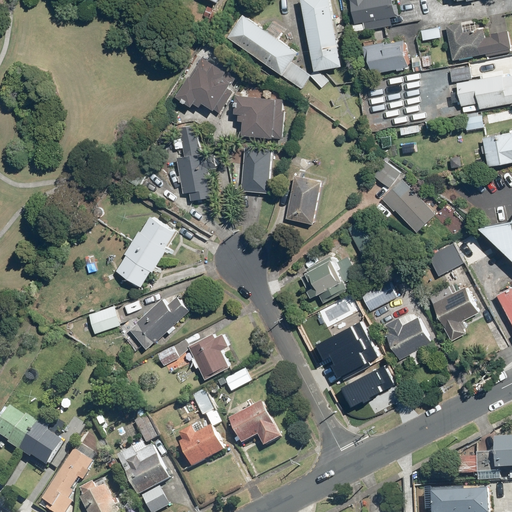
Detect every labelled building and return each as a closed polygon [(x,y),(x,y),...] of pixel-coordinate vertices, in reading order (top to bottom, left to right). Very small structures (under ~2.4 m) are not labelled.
[(304,0),(317,70),(345,65),(333,0),(304,0)] [(393,17),(402,15),(399,3),(396,4),(395,0),(353,0),(357,24),(366,22),(368,31),(395,26),(393,17)] [(304,88),(314,74),(294,60),(300,50),(247,13),(231,36),(285,73),(284,75),(304,88)] [(454,59),(511,48),(511,42),(510,30),(494,33),(495,36),(487,37),(485,28),(466,31),(464,22),(448,25),(454,59)] [(426,40),(444,37),(443,27),(424,30),(426,40)] [(375,73),(411,66),(406,40),(387,44),(386,41),(365,45),(368,61),(363,62),(366,79),(376,77),(375,73)] [(454,81),(474,78),(471,65),(452,69),(454,81)] [(176,100),(213,122),(232,90),(195,68),(176,100)] [(481,102),(482,108),(511,102),(511,74),(505,75),(504,73),(458,82),(463,105),(481,102)] [(237,138),(277,142),(281,101),(242,97),(237,138)] [(468,129),(487,126),(484,114),(466,117),(468,129)] [(403,124),(405,133),(424,129),(422,121),(403,124)] [(191,199),(215,195),(210,167),(219,166),(216,153),(207,154),(206,150),(202,151),(197,122),(181,125),(186,155),(178,156),(184,192),(190,191),(191,199)] [(490,165),(511,160),(511,131),(485,137),(490,165)] [(486,143),(475,144),(478,161),(488,159),(486,143)] [(243,189),(270,192),(274,148),(246,146),(245,163),(233,162),(231,183),(243,184),(243,189)] [(466,156),(454,156),(455,166),(466,166),(466,156)] [(140,186),(151,169),(132,157),(121,174),(140,186)] [(375,175),(392,186),(403,171),(385,159),(375,175)] [(287,217),(315,222),(323,180),(295,174),(287,217)] [(419,231),(437,213),(403,178),(383,197),(395,209),(397,207),(419,231)] [(142,230),(140,229),(125,252),(127,253),(117,269),(143,285),(152,269),(154,270),(168,247),(167,246),(176,230),(152,214),(142,230)] [(364,254),(382,243),(366,217),(348,228),(364,254)] [(511,220),(480,225),(511,254),(511,220)] [(456,242),(430,256),(441,275),(466,262),(456,242)] [(323,304),(351,288),(346,279),(358,272),(349,255),(339,261),(334,252),(304,269),(323,304)] [(389,276),(362,290),(372,309),(399,295),(389,276)] [(451,284),(431,295),(454,339),(468,332),(468,325),(465,319),(481,311),(468,285),(455,292),(451,284)] [(511,285),(499,292),(511,318),(511,285)] [(164,297),(139,320),(139,321),(132,328),(149,347),(156,340),(157,341),(192,309),(178,294),(169,303),(164,297)] [(116,304),(90,313),(97,332),(123,323),(116,304)] [(391,330),(388,332),(401,358),(434,341),(420,316),(404,324),(400,316),(387,323),(391,330)] [(359,331),(335,345),(362,395),(381,385),(377,377),(383,375),(359,331)] [(216,334),(191,346),(207,378),(232,366),(223,349),(231,345),(224,332),(217,336),(216,334)] [(188,337),(160,352),(166,364),(181,356),(192,345),(188,337)] [(378,338),(370,342),(380,362),(389,358),(378,338)] [(328,350),(318,356),(324,367),(334,361),(328,350)] [(247,367),(226,378),(233,391),(254,381),(247,367)] [(54,385),(52,385),(50,385),(48,387),(47,390),(48,392),(50,393),(52,394),(55,393),(56,391),(57,389),(56,387),(54,385)] [(207,388),(194,394),(205,415),(208,413),(214,425),(223,421),(207,388)] [(240,412),(230,417),(244,443),(259,434),(265,446),(284,436),(264,400),(257,404),(253,396),(236,405),(240,412)] [(175,404),(166,409),(172,420),(181,415),(175,404)] [(11,405),(0,422),(0,432),(11,440),(10,442),(33,457),(34,455),(50,465),(66,440),(50,430),(51,428),(29,414),(28,415),(11,405)] [(148,414),(138,420),(149,442),(160,437),(148,414)] [(185,440),(182,441),(194,466),(226,450),(213,425),(197,433),(194,426),(181,432),(185,440)] [(457,456),(457,473),(502,472),(502,468),(511,467),(511,436),(496,437),(497,452),(478,452),(478,456),(457,456)] [(146,442),(121,455),(141,494),(173,478),(155,444),(149,448),(146,442)] [(68,456),(43,498),(51,503),(48,509),(53,511),(60,511),(62,510),(65,511),(67,511),(75,500),(72,498),(77,490),(75,489),(82,476),(86,478),(91,470),(97,461),(76,448),(70,458),(68,456)] [(87,495),(83,497),(90,511),(121,511),(108,485),(100,489),(96,481),(83,487),(87,495)] [(162,486),(144,495),(153,511),(158,511),(172,504),(162,486)] [(434,511),(491,511),(490,488),(433,492),(434,511)]
